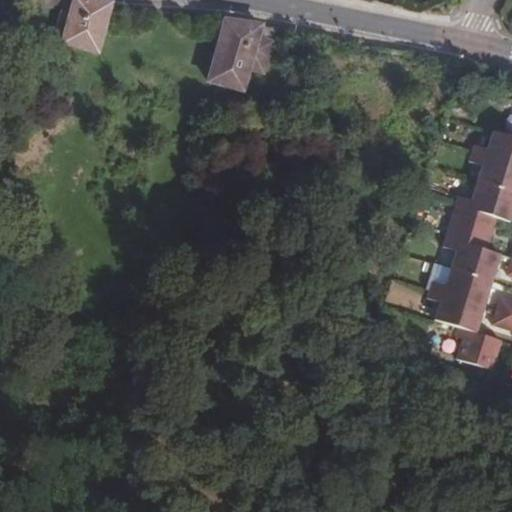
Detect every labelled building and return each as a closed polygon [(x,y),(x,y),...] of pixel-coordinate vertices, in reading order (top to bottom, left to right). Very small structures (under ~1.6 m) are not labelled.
[(98,57),(110,7),(111,4),(82,0),(70,0),(70,1),(59,47),(98,57)] [(249,73),(258,39),(261,29),(262,26),(222,19),(221,23),(204,85),(243,95),(249,73)] [(258,39),(249,73),(263,77),(272,43),(258,39)] [(511,169),(511,140),(491,134),(485,152),(472,149),(469,156),(511,169)] [(511,197),(511,169),(469,156),(466,164),(479,169),(474,185),(511,197)] [(509,221),(511,213),(511,197),(474,185),(468,204),(455,200),(452,209),(495,223),(507,227),(509,221)] [(485,251),(495,223),(452,209),(442,237),(485,251)] [(489,283),(497,259),(498,255),(485,251),(442,237),(439,248),(452,253),(447,268),(489,283)] [(481,308),(489,283),(447,268),(441,286),(428,282),(425,289),(481,308)] [(481,308),(425,289),(422,298),(435,302),(430,319),(454,327),(473,333),(481,308)] [(511,318),(511,303),(503,301),(499,314),(511,318)] [(511,318),(499,314),(494,327),(511,332),(511,318)] [(481,368),(490,339),(473,333),(454,327),(451,335),(459,337),(452,359),(481,368)] [(489,370),(498,342),(490,339),(481,368),(489,370)]
